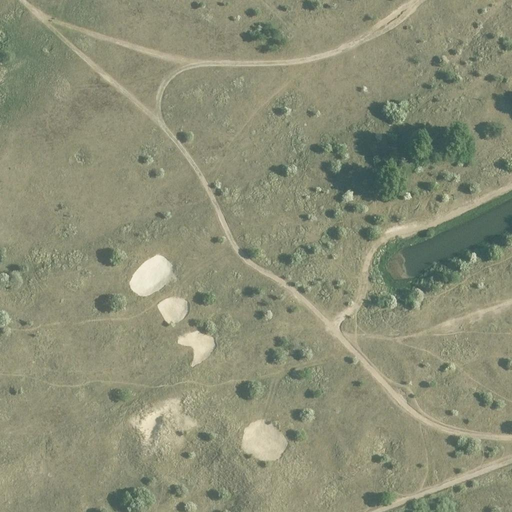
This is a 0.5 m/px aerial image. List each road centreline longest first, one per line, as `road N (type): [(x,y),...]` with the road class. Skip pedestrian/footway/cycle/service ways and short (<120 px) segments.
road 1 (track): [(40,17),(157,121),(190,159),(239,252),(324,322),(358,303),(370,255),(384,239),(511,184)]
road 2 (track): [(40,17),(189,63),(293,61),(356,40),(413,0)]
road 3 (track): [(511,437),(429,423),(324,322)]
road 4 (track): [(377,511),(511,460)]
